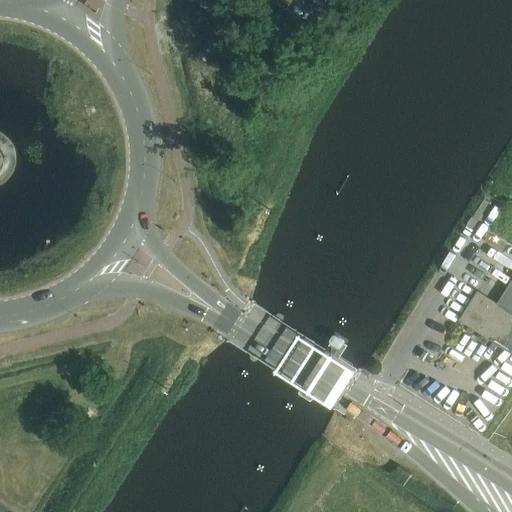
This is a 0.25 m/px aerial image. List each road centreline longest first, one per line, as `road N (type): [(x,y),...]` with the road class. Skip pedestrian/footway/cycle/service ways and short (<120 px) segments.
road 1 (secondary): [(509,511),(219,314)]
road 2 (secondary): [(136,212),(144,144),(133,99),(110,60)]
road 3 (secondary): [(84,285),(140,289),(219,314)]
road 4 (secondary): [(219,314),(161,255),(136,212)]
